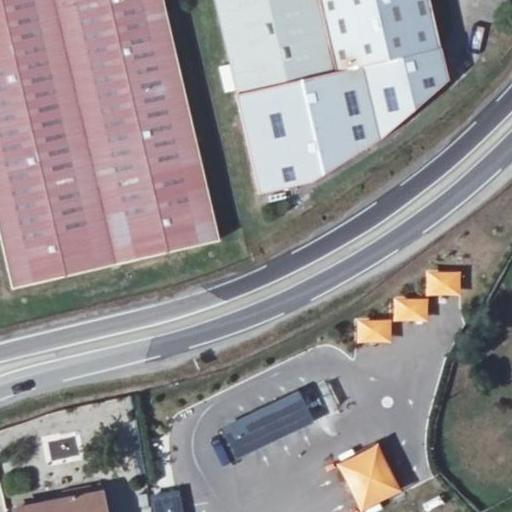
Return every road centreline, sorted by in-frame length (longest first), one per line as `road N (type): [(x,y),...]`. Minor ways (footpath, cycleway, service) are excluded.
road 1 (primary): [(0,388),(202,332),(305,292),(425,218),(486,154)]
road 2 (primary): [(486,154),(305,260),(206,300),(0,357)]
